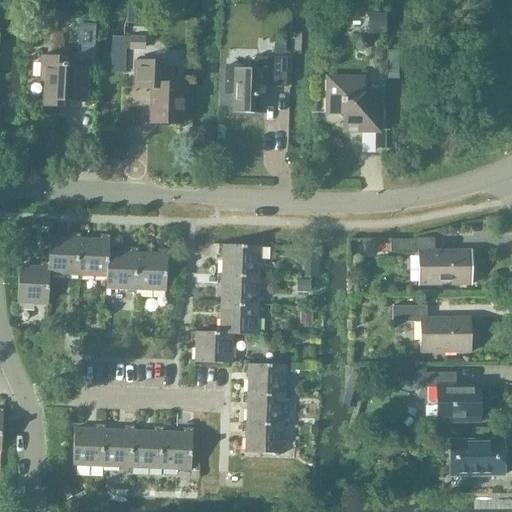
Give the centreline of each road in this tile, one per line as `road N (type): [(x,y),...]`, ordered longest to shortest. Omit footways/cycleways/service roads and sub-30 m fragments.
road 1 (residential): [(0,186),(366,203),(427,199),(511,172)]
road 2 (residential): [(26,398),(212,404)]
